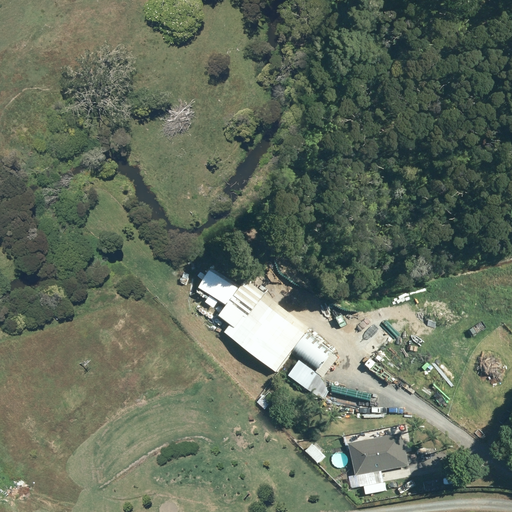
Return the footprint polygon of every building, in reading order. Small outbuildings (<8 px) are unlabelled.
[(240,338),(253,324),(246,318),(233,331),(240,338)] [(337,354),(309,334),(295,354),(303,360),(322,374),(337,354)] [(281,373),(292,356),(285,352),(274,369),(281,373)] [(310,391),(322,374),(303,360),(291,377),(310,391)] [(355,376),(346,389),(365,402),(374,388),(355,376)] [(386,482),(384,471),(411,465),(405,434),(390,437),(389,428),(362,433),(364,441),(351,443),(360,488),(386,482)] [(328,447),(330,459),(349,456),(347,445),(328,447)]
